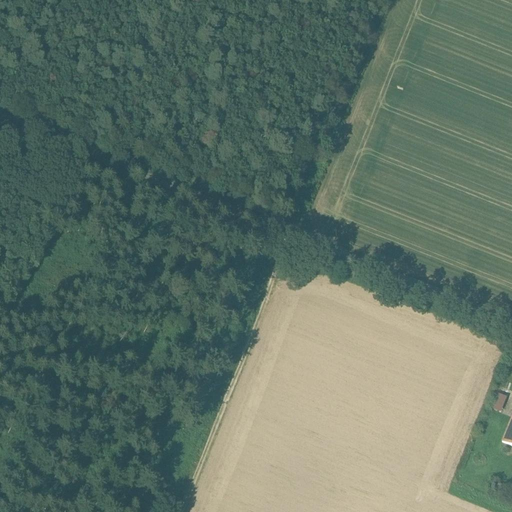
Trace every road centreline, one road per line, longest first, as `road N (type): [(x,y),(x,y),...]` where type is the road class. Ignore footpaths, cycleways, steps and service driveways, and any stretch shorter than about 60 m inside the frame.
road 1 (unclassified): [(511,320),(0,113)]
road 2 (track): [(291,228),(182,511)]
